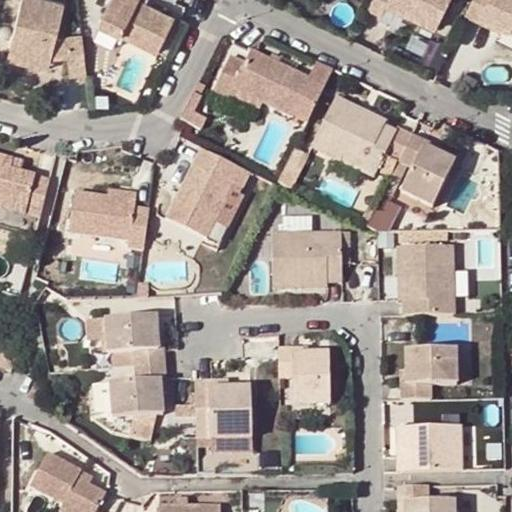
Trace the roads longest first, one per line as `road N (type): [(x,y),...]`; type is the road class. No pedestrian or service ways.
road 1 (residential): [(0,392),(140,482),(369,485)]
road 2 (residential): [(195,320),(346,316),(362,325),(369,485)]
road 3 (residential): [(238,0),(511,138)]
road 4 (residential): [(0,115),(88,132),(143,130),(163,113),(223,0)]
road 5 (residential): [(369,485),(511,479)]
